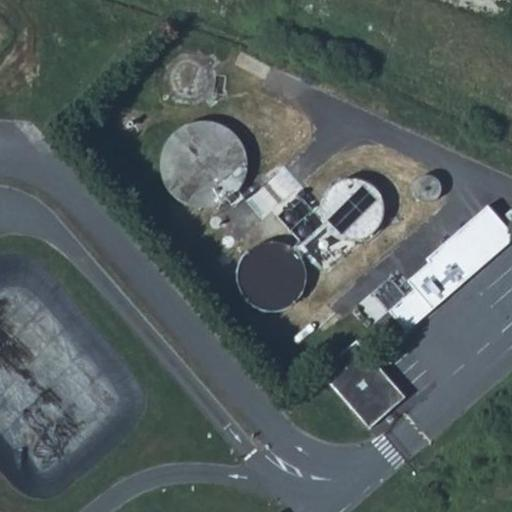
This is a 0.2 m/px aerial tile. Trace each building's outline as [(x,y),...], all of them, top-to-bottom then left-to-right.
[(194,214),(231,194),(222,177),(243,166),(215,115),(157,146),(194,214)] [(358,174),(324,207),(349,233),(383,200),(358,174)] [(417,287),(391,308),(409,329),(511,244),(511,226),(494,204),(407,275),(417,287)] [(298,305),(303,251),(251,246),(246,300),(298,305)] [(326,370),(372,427),(408,397),(361,341),(326,370)]
